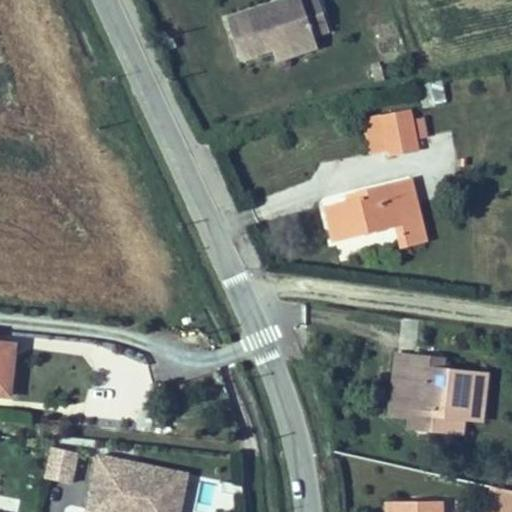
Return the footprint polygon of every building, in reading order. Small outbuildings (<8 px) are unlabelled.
[(274,0),(226,16),(239,56),(272,45),(313,31),(328,26),(319,0),(274,0)] [(313,31),(272,45),(276,57),(316,43),(313,31)] [(443,81),(420,83),(423,108),(445,105),(443,81)] [(389,155),(419,147),(412,113),(362,123),(368,147),(385,144),(389,155)] [(406,241),(428,235),(414,177),(355,192),(356,200),(328,208),(338,237),(399,224),(406,241)] [(19,345),(0,343),(0,394),(14,396),(19,345)] [(443,366),(418,362),(419,354),(399,351),(392,408),(413,411),(411,422),(437,426),(439,411),(464,415),(482,417),(488,371),(443,366)] [(443,366),(444,357),(419,354),(418,362),(443,366)] [(464,415),(439,411),(437,426),(462,429),(464,415)] [(76,485),(83,453),(56,448),(50,479),(76,485)] [(174,511),(182,473),(91,455),(81,508),(100,511),(174,511)] [(189,511),(197,475),(182,473),(174,511),(189,511)] [(489,511),(511,511),(511,486),(495,483),(489,511)]
